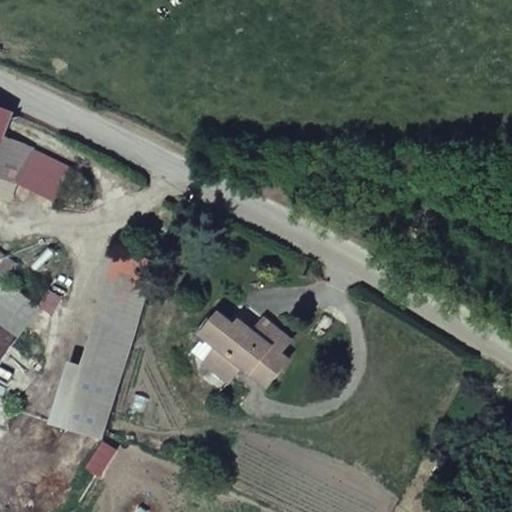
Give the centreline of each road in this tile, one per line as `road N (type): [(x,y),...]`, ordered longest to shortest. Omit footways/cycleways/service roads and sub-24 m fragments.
road 1 (tertiary): [(0,86),(276,217),(511,352)]
road 2 (track): [(511,168),(373,178),(181,171)]
